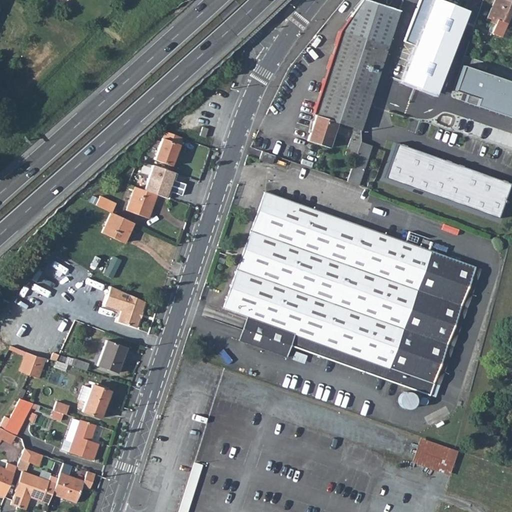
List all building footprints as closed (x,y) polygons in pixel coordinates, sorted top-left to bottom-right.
[(377,74),(384,52),(398,10),(367,0),(362,0),(340,33),(313,114),(316,115),(308,139),(329,146),(338,122),(360,129),(365,112),(377,74)] [(434,100),(466,14),(429,0),(417,0),(401,45),(410,48),(395,84),(434,100)] [(492,22),(495,24),(492,32),(502,36),(511,12),(511,0),(510,0),(494,0),(486,19),(492,22)] [(386,128),(388,122),(444,141),(438,158),(452,163),(453,163),(455,159),(462,136),(439,128),(381,108),(375,124),(386,128)] [(163,139),(155,159),(172,166),(180,145),(163,139)] [(358,185),(371,146),(360,142),(347,181),(358,185)] [(142,151),(138,158),(144,160),(151,144),(143,150),(142,151)] [(260,158),(272,163),(274,155),(262,150),(260,158)] [(436,163),(450,168),(452,163),(438,158),(436,163)] [(428,209),(434,192),(377,171),(371,188),(428,209)] [(143,172),(139,186),(145,187),(149,174),(143,172)] [(156,194),(134,187),(125,210),(147,218),(156,194)] [(285,358),(290,346),(427,397),(474,267),(265,192),(222,305),(247,315),(254,317),(245,343),(285,358)] [(98,197),(93,205),(109,213),(113,204),(98,197)] [(130,222),(109,213),(100,232),(121,241),(130,222)] [(112,278),(121,259),(114,255),(104,274),(112,278)] [(133,297),(117,289),(111,306),(127,312),(123,323),(142,329),(150,304),(133,297)] [(245,343),(254,317),(247,315),(238,341),(245,343)] [(105,339),(96,364),(114,371),(122,345),(105,339)] [(34,355),(25,352),(20,373),(27,376),(28,376),(29,376),(34,355)] [(34,355),(29,376),(38,379),(43,358),(34,355)] [(85,401),(82,410),(98,416),(107,390),(91,384),(89,388),(85,401)] [(85,401),(89,388),(82,385),(77,399),(85,401)] [(9,418),(3,429),(6,431),(15,435),(25,415),(31,402),(19,398),(9,418)] [(56,402),(53,410),(66,414),(69,406),(56,402)] [(0,425),(0,427),(3,429),(9,418),(5,416),(0,425)] [(66,440),(73,442),(80,420),(74,418),(66,440)] [(80,420),(73,442),(69,452),(92,460),(98,443),(90,440),(95,424),(81,419),(80,420)] [(6,431),(2,438),(13,444),(16,436),(15,435),(6,431)] [(451,474),(459,450),(421,437),(413,461),(451,474)] [(23,449),(19,459),(32,464),(36,454),(23,449)] [(36,454),(32,464),(38,466),(42,456),(36,454)] [(62,463),(51,495),(75,502),(83,481),(67,476),(71,466),(62,463)] [(179,511),(187,511),(201,469),(193,467),(179,511)] [(0,473),(0,498),(3,500),(13,475),(3,471),(1,474),(0,473)] [(16,493),(11,507),(25,511),(30,499),(41,502),(48,483),(21,473),(14,493),(16,493)]
